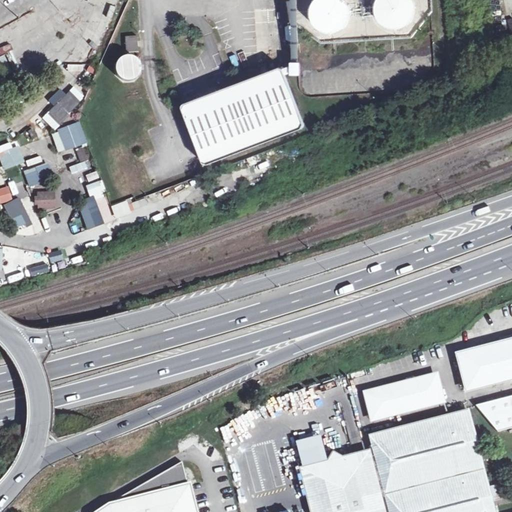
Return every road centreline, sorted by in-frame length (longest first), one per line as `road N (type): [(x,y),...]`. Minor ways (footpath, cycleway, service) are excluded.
road 1 (trunk): [(511,225),(230,320),(0,382)]
road 2 (trunk): [(0,412),(180,365),(511,255)]
road 3 (trunk): [(30,464),(511,257)]
road 4 (trunk): [(511,202),(245,290),(20,347)]
road 5 (secondary): [(30,464),(40,397),(20,347)]
